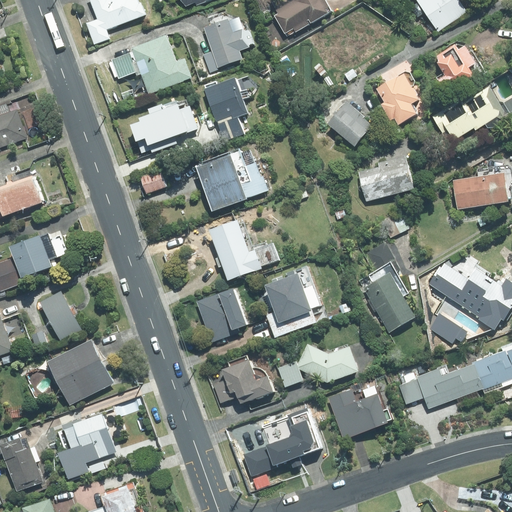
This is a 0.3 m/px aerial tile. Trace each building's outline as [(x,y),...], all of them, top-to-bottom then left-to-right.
[(108,30),(148,16),(144,3),(142,4),(140,0),(92,0),(99,19),(88,24),(96,45),(112,40),(108,30)] [(295,0),(296,1),(274,13),(286,34),(295,29),(297,32),(313,23),(313,24),(332,14),(329,9),(333,7),(328,0),(295,0)] [(418,0),(439,32),(469,13),(460,0),(418,0)] [(237,33),(232,20),(206,28),(219,69),(246,60),(243,51),(254,47),(253,46),(257,45),(252,30),(248,31),(248,30),(237,33)] [(169,36),(134,49),(150,95),(195,79),(187,59),(179,62),(169,36)] [(441,81),(440,82),(448,95),(478,77),(472,68),(479,64),(468,47),(462,51),(459,45),(439,56),(442,62),(441,63),(447,74),(439,78),(441,81)] [(132,53),(113,60),(120,79),(139,72),(132,53)] [(358,76),(354,69),(345,74),(350,81),(358,76)] [(401,77),(380,89),(387,102),(383,105),(392,121),(397,119),(401,126),(421,115),(415,105),(423,100),(408,74),(401,78),(401,77)] [(251,114),(239,78),(215,86),(216,90),(208,93),(218,122),(235,117),(236,119),(251,114)] [(477,129),(478,131),(488,125),(491,129),(496,128),(511,119),(511,118),(494,87),(466,103),(464,100),(434,117),(448,142),(454,139),(455,141),(477,129)] [(125,100),(133,97),(131,91),(123,94),(125,100)] [(132,127),(138,145),(147,142),(149,148),(199,131),(188,99),(151,112),(152,116),(142,119),(144,123),(132,127)] [(332,125),(359,148),(377,126),(367,118),(368,117),(351,102),(332,125)] [(11,112),(8,104),(0,106),(0,148),(29,138),(19,109),(11,112)] [(135,107),(118,114),(123,125),(139,118),(135,107)] [(217,143),(237,136),(232,123),(213,131),(217,143)] [(201,169),(216,213),(251,201),(250,198),(271,191),(266,177),(264,178),(259,163),(257,164),(253,151),(244,154),(242,150),(201,164),(203,168),(201,169)] [(368,202),(418,190),(410,156),(381,163),(382,167),(360,173),(368,202)] [(162,170),(142,177),(149,195),(169,188),(162,170)] [(460,210),(511,202),(511,194),(509,173),(456,181),(460,210)] [(0,218),(46,202),(36,176),(17,182),(13,180),(9,182),(10,185),(0,188),(0,218)] [(310,197),(307,190),(299,193),(301,200),(310,197)] [(443,201),(439,193),(431,196),(435,204),(443,201)] [(339,219),(348,216),(346,210),(336,213),(339,219)] [(411,229),(402,212),(382,221),(391,239),(411,229)] [(252,252),(242,220),(213,231),(222,257),(218,258),(221,267),(225,266),(231,281),(266,269),(259,250),(252,252)] [(0,263),(0,279),(3,287),(55,267),(43,236),(14,247),(17,257),(0,263)] [(365,288),(391,334),(419,319),(406,297),(411,294),(399,271),(402,270),(386,241),(367,252),(377,271),(361,280),(365,288)] [(471,299),(508,322),(511,315),(511,287),(499,279),(497,282),(478,269),(471,280),(449,266),(436,286),(466,306),(471,299)] [(276,339),(319,324),(315,312),(316,312),(303,274),(268,287),(277,312),(268,315),(276,339)] [(213,343),(241,334),(240,330),(251,327),(238,289),(224,294),(224,293),(199,302),(213,343)] [(85,331),(63,291),(42,302),(63,342),(85,331)] [(0,356),(15,351),(0,309),(0,356)] [(49,343),(45,331),(33,335),(37,348),(49,343)] [(73,406),(117,383),(95,340),(51,362),(73,406)] [(332,354),(310,344),(299,368),(330,383),(362,372),(354,347),(332,354)] [(478,366),(487,390),(503,385),(504,388),(511,384),(511,352),(477,364),(478,366)] [(242,398),(245,405),(277,393),(271,378),(260,382),(253,361),(225,371),(229,381),(215,386),(222,404),(231,401),(232,402),(242,398)] [(416,374),(425,372),(423,362),(414,364),(416,374)] [(430,410),(487,390),(478,366),(445,378),(442,370),(419,378),(430,410)] [(346,441),(393,424),(383,395),(359,403),(355,391),(331,399),(346,441)] [(277,467),(325,449),(310,409),(290,416),(298,437),(270,447),(277,467)] [(114,454),(110,443),(115,442),(106,414),(76,424),(76,426),(68,429),(75,453),(84,450),(85,452),(96,448),(100,459),(114,454)] [(60,446),(56,436),(48,438),(52,449),(60,446)] [(19,492),(46,482),(34,449),(28,450),(24,438),(3,445),(19,492)] [(90,471),(86,458),(66,464),(70,478),(90,471)] [(145,511),(135,482),(106,493),(107,497),(106,497),(109,506),(91,511),(145,511)] [(457,500),(493,502),(502,511),(503,511),(504,503),(504,490),(458,488),(457,500)] [(26,511),(56,511),(52,500),(25,509),(26,511)]
